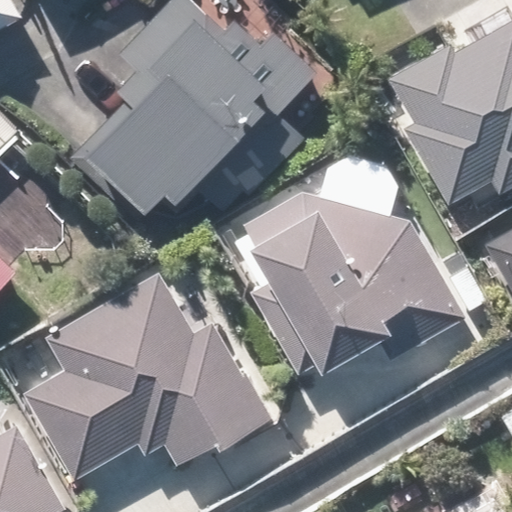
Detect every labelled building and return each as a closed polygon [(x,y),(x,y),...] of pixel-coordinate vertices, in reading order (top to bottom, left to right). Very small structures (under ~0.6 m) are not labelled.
[(308,79),(266,36),(248,54),(220,25),(211,35),(176,0),(168,0),(115,52),(136,73),(112,97),(123,108),(70,160),(130,221),(150,201),(167,218),(308,79)] [(0,4),(0,28),(10,23),(0,4)] [(441,47),(376,84),(402,129),(392,134),(436,212),(485,184),(496,203),(511,193),(511,29),(507,32),(502,24),(446,55),(441,47)] [(223,234),(253,287),(242,293),(292,381),(303,374),(307,381),(368,346),(379,366),(457,321),(446,301),(402,223),(291,195),(223,234)] [(511,227),(472,250),(511,318),(511,317),(511,227)] [(0,287),(11,275),(0,264),(0,287)] [(205,324),(183,335),(150,275),(0,356),(0,358),(68,483),(134,447),(139,456),(155,448),(171,477),(240,440),(262,428),(205,324)] [(0,511),(54,511),(5,424),(0,426),(0,511)] [(446,511),(506,511),(491,486),(446,511)]
